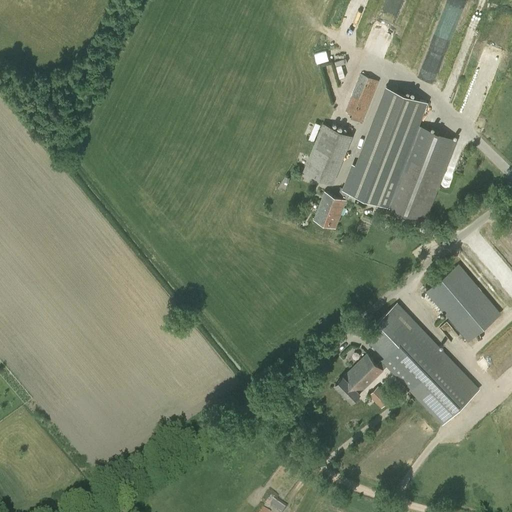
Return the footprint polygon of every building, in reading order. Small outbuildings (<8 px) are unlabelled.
[(386,0),(386,3),(404,9),(407,0),(386,0)] [(342,63),(347,62),(346,57),(334,60),(339,78),(345,76),(342,63)] [(363,118),(379,81),(360,73),(345,111),(351,113),(350,117),(359,121),(361,117),(363,118)] [(341,187),(338,196),(346,199),(349,192),(385,206),(425,222),(457,140),(417,125),(426,102),(387,87),(357,165),(354,164),(344,188),(341,187)] [(303,171),(333,183),(353,135),(323,122),(303,171)] [(346,199),(338,196),(337,196),(325,191),(314,219),(335,227),(346,199)] [(468,341),(500,312),(459,263),(425,291),(468,341)] [(428,374),(448,355),(409,314),(408,315),(396,302),(363,330),(374,343),(383,333),(395,347),(381,360),(419,400),(437,383),(428,374)] [(352,400),(383,370),(367,353),(335,383),(352,400)] [(381,408),(391,398),(378,385),(368,395),(381,408)] [(270,506),(278,511),(283,511),(287,507),(275,498),(270,506)]
